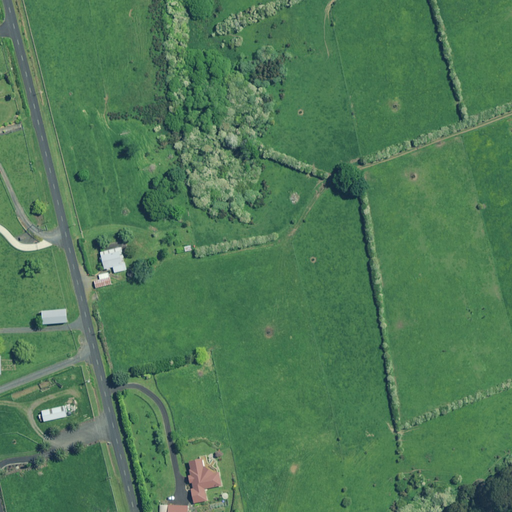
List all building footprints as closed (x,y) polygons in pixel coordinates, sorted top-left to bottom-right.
[(126,270),(121,248),(100,252),(104,270),(113,267),(115,273),(126,270)] [(111,284),(108,273),(99,275),(100,280),(94,281),(96,288),(111,284)] [(67,322),(66,310),(42,312),(43,325),(67,322)] [(62,412),(61,407),(52,409),(53,414),(50,414),(49,410),(42,411),(44,422),(66,417),(65,411),(62,412)] [(204,469),(202,459),(189,461),(192,475),(188,476),(189,483),(192,482),(193,489),(191,489),(193,503),(206,501),(204,489),(221,486),(217,466),(204,469)]
